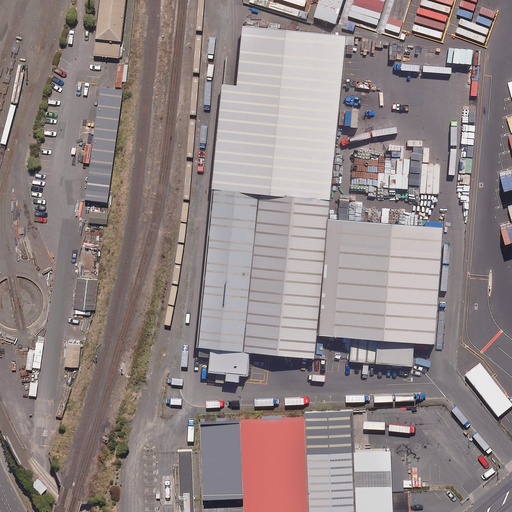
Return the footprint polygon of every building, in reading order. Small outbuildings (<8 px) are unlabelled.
[(122,54),(129,0),(103,0),(96,50),(122,54)] [(342,0),(319,0),(315,15),(336,22),(342,0)] [(212,187),(329,198),(343,34),(242,25),(237,84),(222,83),(212,187)] [(125,82),(129,64),(119,62),(115,84),(122,85),(122,82),(125,82)] [(125,94),(101,91),(87,198),(111,201),(125,94)] [(332,200),(214,188),(198,348),(212,349),(209,382),(228,384),(228,381),(241,383),(242,376),(249,377),(252,353),(317,359),(319,335),(329,217),(332,200)] [(108,213),(87,210),(86,220),(107,223),(108,213)] [(447,227),(329,217),(319,335),(353,338),(351,361),(414,366),(415,343),(438,345),(447,227)] [(95,308),(98,279),(77,277),(73,306),(95,308)] [(28,351),(26,367),(38,369),(43,335),(37,335),(35,352),(28,351)] [(81,343),(68,341),(65,364),(78,366),(81,343)] [(511,403),(479,362),(465,373),(497,414),(511,403)] [(305,417),(199,421),(203,498),(244,497),(244,511),(409,511),(407,466),(392,467),(391,449),(356,451),(354,409),(305,411),(305,417)] [(177,450),(178,467),(173,467),(174,511),(193,511),(191,449),(177,450)] [(47,488),(38,478),(31,484),(40,494),(47,488)]
